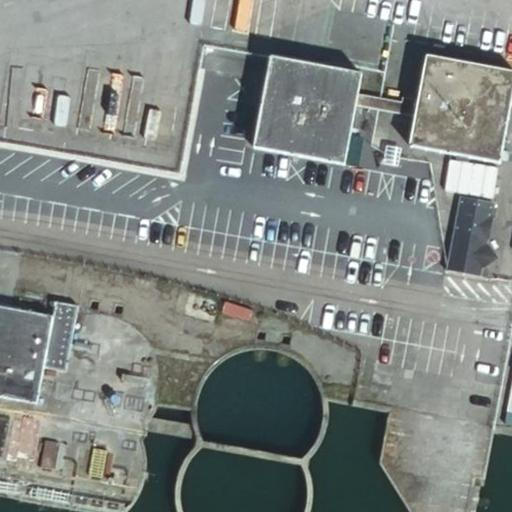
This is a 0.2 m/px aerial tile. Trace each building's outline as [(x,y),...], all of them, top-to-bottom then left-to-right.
[(413,106),(411,118),(407,148),(495,164),(511,75),(422,59),(413,106)] [(350,108),(352,96),(357,77),(267,60),(250,149),(339,165),(350,108)] [(413,106),(352,96),(350,108),(411,118),(413,106)] [(491,206),(455,199),(441,273),(477,280),(479,272),(494,261),(485,246),(485,242),(491,206)] [(217,300),(185,292),(178,318),(210,326),(217,300)] [(50,305),(48,319),(39,368),(62,372),(73,308),(50,305)] [(39,368),(48,319),(11,313),(11,309),(0,306),(0,398),(32,404),(39,368)]
